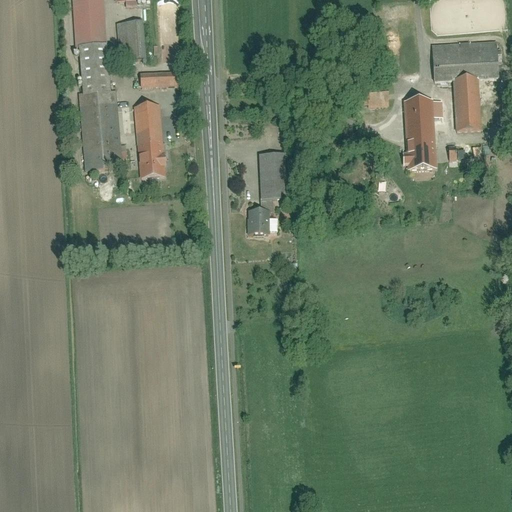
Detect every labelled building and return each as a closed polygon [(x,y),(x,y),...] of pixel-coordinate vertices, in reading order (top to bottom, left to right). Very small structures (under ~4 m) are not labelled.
[(103,0),(73,0),(76,45),(107,43),(103,0)] [(144,24),(118,26),(121,63),(147,61),(144,24)] [(497,43),(433,47),(435,85),(455,84),(480,82),(499,81),(497,43)] [(108,45),(80,48),(83,96),(111,94),(108,45)] [(181,74),(142,76),(143,90),(182,87),(181,74)] [(455,84),(458,133),(482,131),(480,82),(455,84)] [(80,96),(86,169),(122,166),(116,93),(111,94),(83,96),(80,96)] [(388,109),(387,97),(360,98),(360,107),(367,107),(368,110),(388,109)] [(433,103),(406,105),(409,158),(405,158),(405,169),(409,168),(409,174),(437,172),(433,103)] [(160,106),(135,108),(141,181),(166,179),(160,106)] [(287,156),(260,158),(263,201),(275,200),(290,199),(287,156)] [(269,213),(276,213),(275,200),(263,201),(264,214),(269,213)] [(248,215),(250,236),(270,235),(269,213),(264,214),(248,215)]
